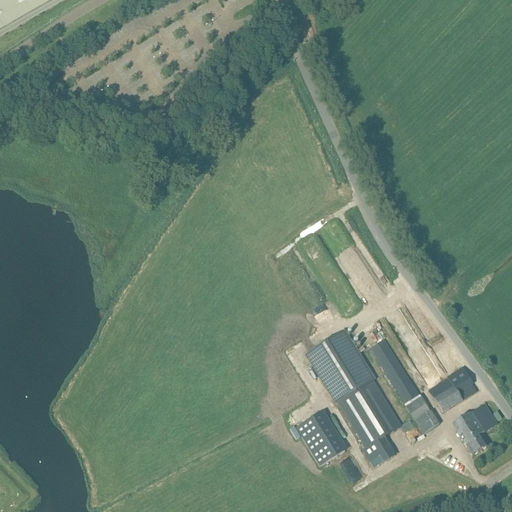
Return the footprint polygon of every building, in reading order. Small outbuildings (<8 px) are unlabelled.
[(0,0),(0,37),(64,0),(0,0)] [(376,382),(346,331),(307,354),(337,405),(339,403),(366,449),(363,451),(373,470),(395,457),(384,439),(402,428),(374,383),(376,382)] [(369,351),(404,405),(418,396),(408,379),(412,377),(407,369),(403,371),(384,341),(369,351)] [(434,350),(439,357),(453,347),(448,341),(434,350)] [(447,379),(448,380),(457,395),(472,386),(473,385),(463,369),(447,379)] [(462,403),(457,395),(448,380),(428,392),(442,415),(462,403)] [(457,395),(462,403),(477,393),(472,386),(457,395)] [(418,396),(404,405),(414,421),(428,412),(418,396)] [(470,415),(482,435),(497,426),(485,406),(470,415)] [(438,427),(428,412),(414,421),(423,436),(438,427)] [(332,460),(347,451),(323,413),(295,429),(300,438),(319,468),(332,460)] [(480,436),(482,435),(470,415),(452,426),(472,457),(487,448),(480,436)]
